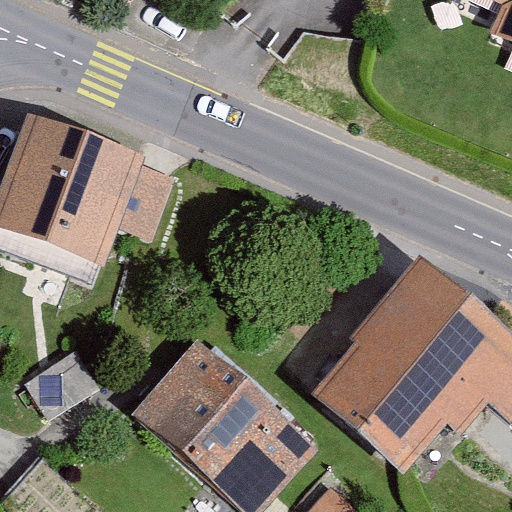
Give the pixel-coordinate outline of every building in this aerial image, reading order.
[(511,0),(481,0),(497,6),(483,40),(511,53),(511,0)] [(137,162),(17,123),(0,174),(0,244),(99,277),(137,162)] [(511,354),(398,269),(295,407),(391,479),(426,433),(445,439),(472,403),(511,432),(511,354)] [(258,511),(313,438),(183,343),(126,422),(250,511),(258,511)] [(348,511),(334,492),(306,511),(348,511)]
